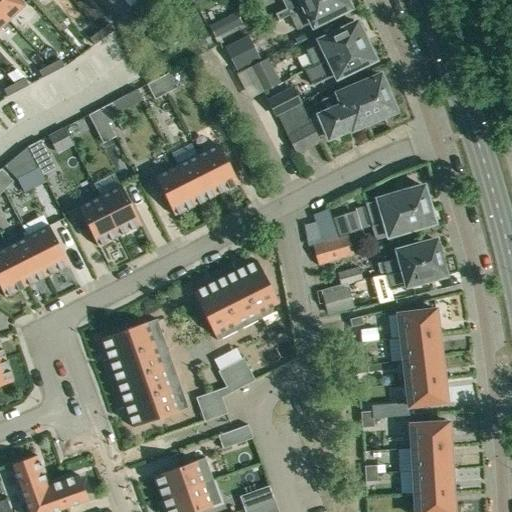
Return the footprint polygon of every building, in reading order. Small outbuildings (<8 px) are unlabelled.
[(0,0),(0,13),(7,21),(22,6),(16,0),(0,0)] [(283,0),(282,1),(290,16),(320,0),(283,0)] [(320,0),(290,16),(297,30),(311,24),(312,27),(350,9),(348,7),(352,5),(349,0),(320,0)] [(130,9),(135,15),(144,8),(139,2),(130,9)] [(125,22),(135,15),(130,9),(120,16),(125,22)] [(215,37),(226,32),(220,21),(209,27),(215,37)] [(179,24),(153,37),(160,50),(185,37),(179,24)] [(306,52),(314,67),(365,42),(362,37),(364,32),(361,25),(357,25),(356,24),(319,42),(320,45),(306,52)] [(108,25),(99,32),(104,38),(113,31),(108,25)] [(104,38),(99,32),(89,39),(94,45),(104,38)] [(247,36),(224,48),(236,71),(259,59),(247,36)] [(368,49),(365,42),(314,67),(303,72),(311,87),(321,82),(335,76),(337,79),(374,61),(373,58),(375,56),(372,49),(368,49)] [(277,83),(265,58),(246,68),(259,93),(277,83)] [(59,60),(49,66),(52,73),(63,67),(59,60)] [(42,79),(52,73),(49,66),(38,71),(42,79)] [(158,79),(165,94),(177,88),(169,73),(158,79)] [(274,117),(285,136),(310,123),(311,126),(387,94),(385,90),(387,87),(384,79),(380,79),(379,76),(336,95),(337,95),(307,108),(307,110),(304,112),(299,103),(297,104),(274,117)] [(13,85),(17,92),(28,86),(24,79),(13,85)] [(154,100),(165,94),(158,79),(146,85),(154,100)] [(7,97),(17,92),(13,85),(3,90),(7,97)] [(274,117),(297,104),(289,87),(264,101),(273,118),(274,117)] [(310,123),(285,136),(296,156),(319,143),(315,136),(325,132),(328,139),(351,130),(351,131),(395,113),(387,94),(311,126),(310,123)] [(111,103),(100,109),(115,137),(108,124),(119,118),(111,103)] [(103,144),(115,137),(100,109),(88,116),(103,144)] [(47,136),(57,154),(73,146),(63,128),(47,136)] [(40,141),(27,147),(42,176),(55,169),(40,141)] [(225,191),(228,189),(228,190),(235,187),(235,186),(238,185),(230,169),(218,145),(196,156),(216,195),(219,194),(219,195),(225,191)] [(214,197),(216,195),(196,156),(176,166),(196,206),(198,205),(205,202),(204,202),(208,200),(214,197)] [(193,207),(196,206),(176,166),(154,177),(166,200),(174,217),(177,215),(178,215),(184,212),(187,210),(187,211),(193,207)] [(0,170),(0,169),(0,187),(3,191),(12,182),(0,170)] [(128,232),(127,232),(131,230),(131,231),(137,227),(140,226),(132,209),(120,186),(99,197),(119,236),(121,235),(121,236),(128,232)] [(370,223),(428,206),(423,187),(377,201),(377,202),(365,205),(370,223)] [(116,238),(119,236),(99,197),(78,208),(89,230),(97,247),(101,246),(107,243),(107,242),(110,241),(117,238),(116,238)] [(428,206),(370,223),(373,233),(375,241),(387,237),(388,238),(433,224),(428,206)] [(312,215),(315,224),(322,244),(331,242),(338,239),(336,233),(332,221),(328,209),(312,215)] [(354,214),(332,221),(336,233),(338,239),(348,237),(360,233),(354,214)] [(56,273),(55,272),(59,271),(65,268),(68,266),(60,249),(48,226),(27,237),(47,277),(49,276),(56,273)] [(44,278),(47,277),(27,237),(6,247),(26,287),(29,286),(35,283),(38,281),(45,278),(44,278)] [(338,239),(321,244),(312,247),(318,267),(354,256),(348,237),(338,239)] [(385,273),(386,276),(440,261),(438,253),(440,251),(439,245),(436,243),(435,241),(396,252),(398,260),(377,266),(379,275),(385,273)] [(14,293),(18,291),(18,292),(24,289),(24,288),(26,287),(6,247),(0,250),(0,288),(5,298),(8,296),(8,297),(14,293)] [(197,290),(197,291),(192,293),(200,309),(217,341),(280,309),(263,276),(264,276),(256,261),(251,263),(245,266),(242,268),(241,268),(235,271),(232,273),(226,276),(222,278),(222,277),(216,281),(213,283),(213,282),(206,285),(207,286),(203,287),(197,290)] [(441,265),(440,261),(386,276),(390,291),(405,287),(445,277),(444,274),(445,272),(444,266),(441,265)] [(357,269),(336,275),(340,287),(361,282),(357,269)] [(325,316),(352,309),(346,287),(319,294),(325,316)] [(397,315),(400,338),(438,334),(435,310),(397,315)] [(351,328),(363,325),(361,317),(349,320),(351,328)] [(131,425),(131,424),(132,428),(149,422),(187,408),(156,320),(117,333),(101,339),(102,342),(104,349),(105,353),(107,359),(108,359),(110,364),(109,364),(112,371),(113,374),(115,381),(117,386),(119,393),(120,393),(121,396),(123,403),(125,408),(127,414),(129,418),(128,418),(131,425)] [(403,361),(440,357),(438,334),(400,338),(403,361)] [(355,367),(367,365),(366,357),(354,359),(355,367)] [(440,357),(403,361),(405,384),(443,379),(440,357)] [(10,371),(9,372),(8,368),(6,361),(5,359),(0,360),(0,386),(13,381),(12,378),(10,371)] [(243,359),(217,372),(229,394),(254,381),(243,359)] [(368,373),(367,365),(355,367),(356,375),(368,373)] [(443,379),(405,384),(408,407),(446,403),(443,379)] [(218,390),(195,398),(204,422),(227,414),(218,390)] [(361,420),(373,419),(372,411),(360,412),(361,420)] [(373,419),(361,420),(362,428),(374,427),(373,419)] [(411,449),(449,447),(447,423),(409,425),(411,449)] [(247,425),(217,436),(222,450),(252,439),(247,425)] [(449,447),(411,449),(412,472),(450,469),(449,447)] [(27,511),(35,511),(47,486),(37,456),(11,465),(27,511)] [(161,497),(162,499),(212,481),(204,458),(171,470),(154,476),(155,480),(154,480),(157,487),(157,486),(158,490),(160,497),(161,497)] [(364,475),(376,474),(376,466),(364,467),(364,475)] [(412,472),(414,494),(452,492),(450,469),(412,472)] [(376,474),(364,475),(365,483),(377,482),(376,474)] [(78,475),(47,486),(35,511),(55,511),(87,501),(78,475)] [(165,508),(166,511),(165,511),(196,511),(211,507),(204,485),(213,481),(212,481),(162,499),(163,502),(162,502),(165,508)] [(239,497),(243,510),(274,499),(269,486),(239,497)] [(453,511),(452,492),(414,494),(414,511),(453,511)] [(278,511),(274,499),(243,510),(244,511),(278,511)]
